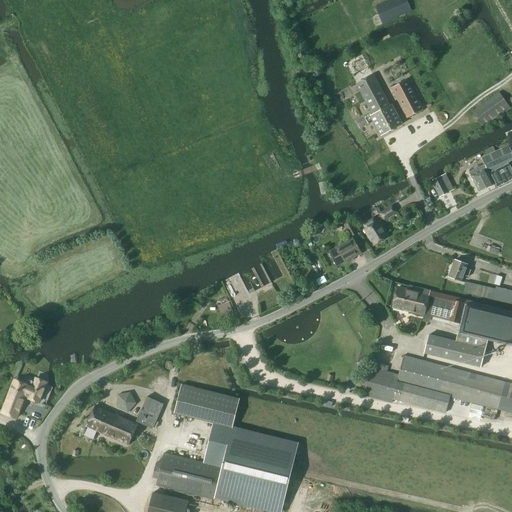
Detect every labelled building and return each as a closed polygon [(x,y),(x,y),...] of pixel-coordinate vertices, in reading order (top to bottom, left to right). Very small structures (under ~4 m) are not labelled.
[(393,0),(390,0),(375,7),(383,24),(383,25),(386,23),(401,17),(393,0)] [(358,79),(368,74),(368,63),(359,56),(349,61),(348,72),(358,79)] [(371,112),(363,117),(356,120),(360,129),(368,125),(367,123),(372,120),(380,136),(401,125),(391,105),(390,106),(375,75),(356,84),(363,98),(371,112)] [(407,118),(423,110),(407,80),(391,88),(407,118)] [(482,125),(509,107),(499,93),(473,111),(482,125)] [(488,172),(511,160),(511,153),(509,146),(482,158),(488,172)] [(479,192),(494,185),(484,165),(469,173),(479,192)] [(511,172),(508,165),(490,173),(497,187),(511,179),(511,172)] [(431,182),(439,197),(449,192),(441,177),(431,182)] [(384,219),(390,216),(396,213),(392,207),(381,214),(384,219)] [(373,218),(363,225),(366,229),(365,230),(374,245),(382,240),(387,237),(377,222),(376,223),(373,218)] [(351,238),(358,234),(351,222),(344,226),(351,238)] [(336,267),(361,253),(353,239),(329,253),(336,267)] [(468,277),(470,271),(466,269),(468,265),(464,264),(455,261),(449,277),(461,282),(464,275),(468,277)] [(272,285),(261,264),(253,268),(264,290),(272,285)] [(496,289),(466,282),(463,293),(493,300),(511,304),(511,291),(496,287),(496,289)] [(466,300),(466,299),(433,291),(411,286),(409,291),(398,289),(393,307),(460,324),(466,300)] [(511,315),(475,306),(476,302),(466,299),(466,300),(460,324),(458,333),(511,346),(511,315)] [(228,302),(218,306),(224,322),(235,318),(228,302)] [(430,336),(426,353),(463,362),(481,367),(485,351),(487,341),(458,334),(456,343),(430,336)] [(404,356),(399,375),(396,383),(449,397),(462,400),(469,373),(404,356)] [(445,413),(449,397),(396,383),(399,376),(383,371),(384,365),(373,362),(364,396),(392,403),(393,400),(445,413)] [(511,422),(511,381),(477,374),(469,413),(511,422)] [(39,403),(47,383),(36,379),(33,388),(29,387),(29,386),(15,381),(2,413),(16,419),(25,396),(29,398),(29,399),(39,403)] [(174,414),(213,424),(232,428),(239,400),(181,385),(174,414)] [(127,413),(136,404),(130,393),(118,396),(117,407),(127,413)] [(152,429),(163,404),(147,397),(136,421),(152,429)] [(128,445),(137,425),(129,422),(96,407),(87,427),(128,445)] [(280,511),(298,445),(232,428),(213,424),(204,463),(164,453),(162,464),(157,462),(152,478),(158,480),(156,485),(214,500),(215,496),(278,511),(280,511)] [(153,493),(148,511),(185,511),(188,501),(153,493)]
